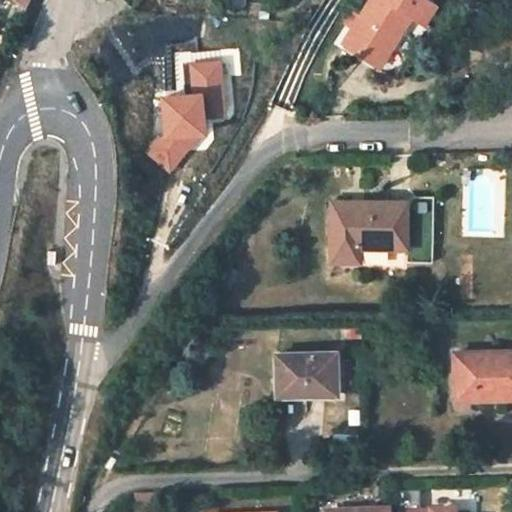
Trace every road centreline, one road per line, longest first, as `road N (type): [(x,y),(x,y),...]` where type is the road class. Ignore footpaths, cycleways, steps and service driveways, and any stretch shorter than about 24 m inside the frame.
road 1 (residential): [(511,126),(324,132),(275,143),(107,355),(81,358)]
road 2 (residential): [(94,511),(101,495),(129,481),(511,464)]
road 3 (tertiary): [(46,105),(72,112),(95,147),(81,358)]
road 4 (tertiary): [(81,358),(54,511)]
